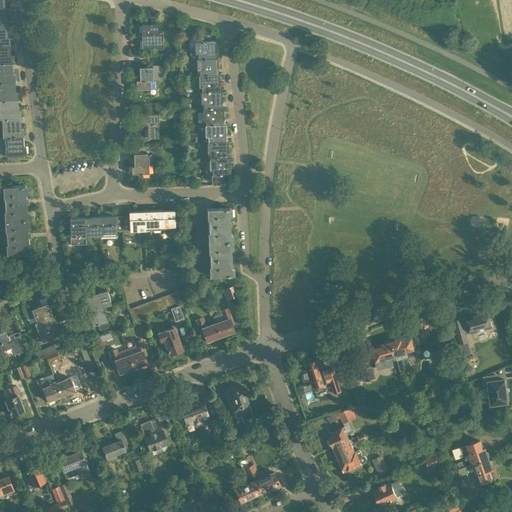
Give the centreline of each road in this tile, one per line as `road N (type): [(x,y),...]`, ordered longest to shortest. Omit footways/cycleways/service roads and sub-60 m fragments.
road 1 (primary): [(511,117),(371,47),(236,0)]
road 2 (residential): [(266,344),(511,276)]
road 3 (residential): [(226,20),(283,37),(291,48),(266,191)]
road 4 (residential): [(111,195),(120,0)]
road 5 (residential): [(106,405),(266,344)]
road 6 (residential): [(243,190),(226,20)]
road 7 (residential): [(42,165),(18,0)]
road 8 (residential): [(317,487),(266,344)]
road 9 (residential): [(111,195),(243,190)]
road 10 (residential): [(106,405),(63,281)]
